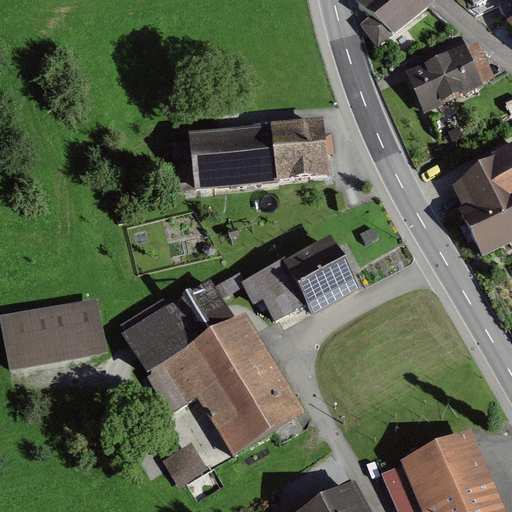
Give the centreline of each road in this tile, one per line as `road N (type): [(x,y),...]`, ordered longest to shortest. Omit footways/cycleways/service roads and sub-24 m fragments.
road 1 (residential): [(377,511),(300,357),(307,343),(444,259)]
road 2 (tertiary): [(334,0),(363,99),(444,259)]
road 3 (tertiary): [(444,259),(511,377)]
